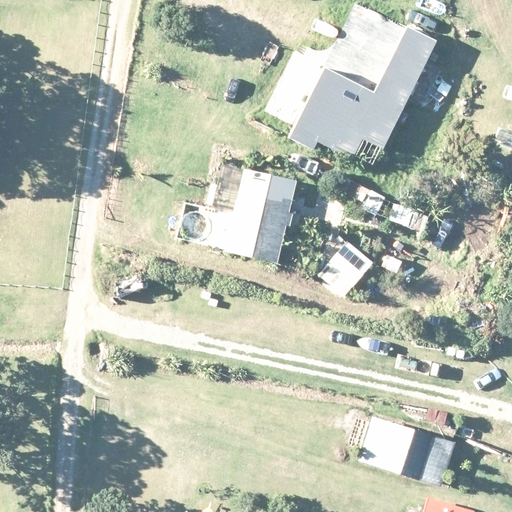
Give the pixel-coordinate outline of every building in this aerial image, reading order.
[(454,61),(406,36),(383,80),(431,105),(454,61)] [(401,103),(322,63),(289,127),(369,167),(401,103)] [(297,177),(248,165),(230,241),(279,252),(297,177)] [(465,432),(373,410),(361,458),(453,480),(465,432)] [(425,511),(475,511),(479,502),(432,490),(425,511)]
